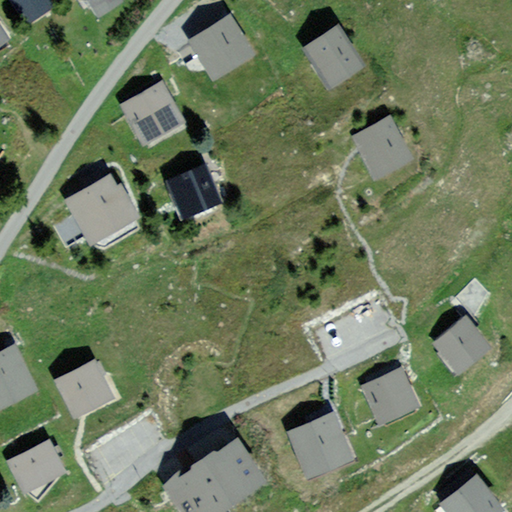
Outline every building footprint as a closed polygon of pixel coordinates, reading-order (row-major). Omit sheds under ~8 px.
[(45,0),(15,0),(29,21),(50,6),(45,0)] [(81,0),(84,4),(89,1),(98,14),(119,0),(81,0)] [(230,20),(194,41),(215,75),(250,53),(230,20)] [(338,29),(307,48),(329,84),(361,65),(338,29)] [(162,86),(126,106),(146,141),(182,121),(162,86)] [(390,120),(357,138),(376,174),(409,157),(390,120)] [(205,171),(171,184),(183,215),(217,201),(205,171)] [(108,182),(71,203),(93,241),(136,216),(120,187),(113,191),(108,182)] [(466,320),(437,344),(459,370),(487,346),(466,320)] [(13,350),(0,356),(0,404),(33,388),(13,350)] [(94,365),(59,383),(75,413),(110,396),(94,365)] [(400,372),(366,388),(380,419),(414,404),(400,372)] [(331,417),(291,433),(309,475),(348,459),(331,417)] [(212,456),(167,486),(184,511),(225,511),(226,511),(222,506),(262,479),(237,443),(214,459),(212,456)] [(49,445),(13,463),(25,488),(61,470),(49,445)] [(478,480),(443,507),(446,511),(498,511),(501,510),(478,480)]
